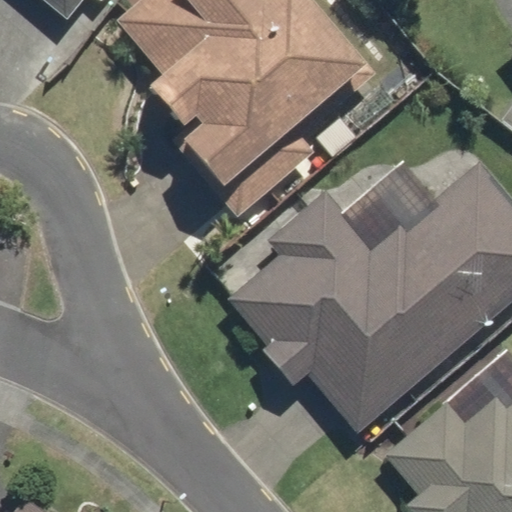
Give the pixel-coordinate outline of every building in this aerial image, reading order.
[(22,0),(56,27),(78,0),(22,0)] [(119,102),(222,228),(307,158),(292,141),(365,82),(298,0),(131,0),(99,26),(144,81),(119,102)] [(511,35),(491,51),(511,78),(511,35)] [(356,453),(511,319),(511,216),(469,167),(425,205),(392,166),(332,218),(314,197),(256,246),(268,259),(215,304),(256,351),(245,360),(276,396),(294,381),(356,453)] [(394,511),(511,511),(511,369),(497,352),(371,462),(407,502),(394,511)]
